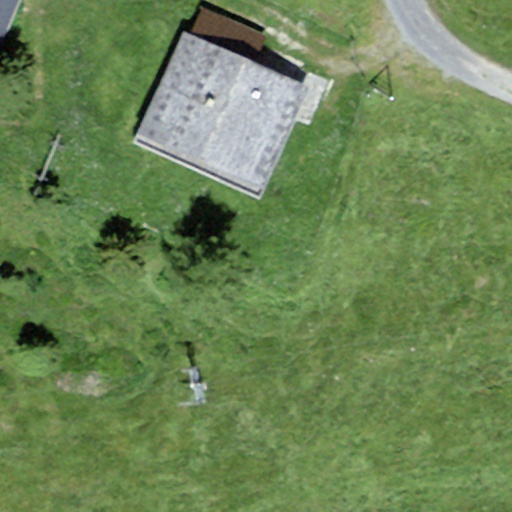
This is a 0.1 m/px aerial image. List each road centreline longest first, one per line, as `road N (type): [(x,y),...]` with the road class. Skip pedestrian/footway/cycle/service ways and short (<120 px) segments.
road 1 (track): [(422,31),(394,49),(333,56),(230,0)]
road 2 (track): [(511,95),(435,46),(403,0)]
